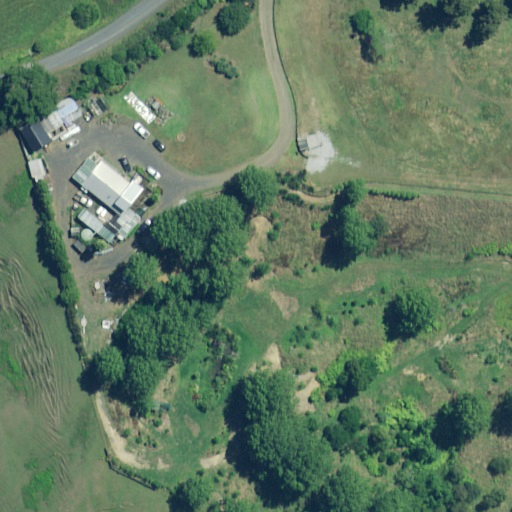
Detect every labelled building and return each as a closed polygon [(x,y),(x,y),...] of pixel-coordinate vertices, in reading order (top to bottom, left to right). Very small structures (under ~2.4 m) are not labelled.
[(60,119),(78,108),(73,100),(55,112),(40,121),(45,129),(60,119)] [(91,160),(84,153),(75,163),(82,169),(91,160)] [(128,183),(100,161),(76,193),(83,199),(85,196),(104,211),(108,206),(111,209),(115,205),(124,212),(142,189),(131,180),(128,183)] [(39,166),(29,169),(33,182),(43,179),(39,166)] [(83,208),(76,216),(96,234),(87,245),(98,255),(114,236),(83,208)] [(140,220),(134,214),(129,210),(118,222),(123,226),(115,235),(121,241),(140,220)] [(87,243),(95,234),(80,221),(74,228),(81,234),(79,236),(87,243)] [(66,256),(67,240),(58,239),(58,256),(66,256)]
